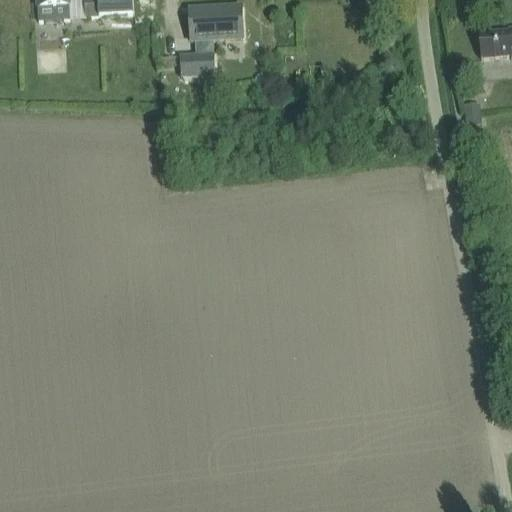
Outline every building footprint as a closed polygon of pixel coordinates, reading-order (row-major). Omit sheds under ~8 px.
[(37,0),(38,10),(69,8),(68,0),(37,0)] [(85,2),(86,22),(134,18),(132,0),(97,0),(97,1),(85,2)] [(241,10),(220,11),(220,13),(210,14),(210,12),(189,13),(190,33),(191,45),(193,45),(193,59),(180,60),(181,81),(215,79),(213,44),(243,42),(241,10)] [(481,62),(511,59),(511,62),(511,61),(511,31),(508,32),(508,35),(478,37),(481,62)] [(116,53),(117,69),(129,68),(128,52),(116,53)]
